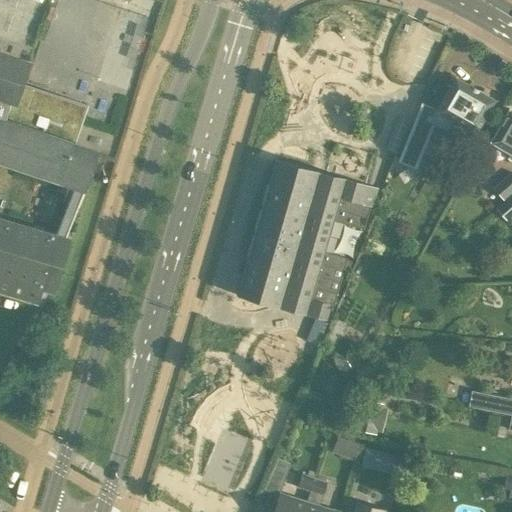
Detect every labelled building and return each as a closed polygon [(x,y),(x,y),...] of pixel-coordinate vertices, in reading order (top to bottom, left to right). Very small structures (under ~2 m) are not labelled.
[(31,57),(0,47),(0,291),(37,302),(42,287),(45,288),(52,290),(68,240),(64,239),(83,189),(84,189),(97,153),(8,123),(31,57)] [(422,103),(414,123),(405,145),(422,152),(434,123),(447,131),(446,132),(450,135),(451,133),(464,141),(471,130),(475,132),(493,100),(454,78),(436,109),(422,103)] [(511,110),(492,142),(511,153),(511,110)] [(386,149),(395,153),(408,121),(399,117),(386,149)] [(326,321),(344,260),(323,254),(333,221),(363,229),(370,207),(372,208),(378,188),(376,188),(375,193),(343,183),(340,192),(314,184),(316,175),(275,163),(276,158),(275,158),(235,295),(236,295),(238,290),(280,302),(282,294),(309,302),(306,310),(326,316),(325,321),(326,321)] [(491,189),(503,201),(511,193),(511,173),(510,172),(491,189)] [(511,194),(495,210),(507,223),(511,218),(511,194)] [(314,318),(305,341),(316,345),(326,323),(314,318)] [(501,397),(470,391),(467,408),(498,414),(501,397)] [(374,432),(379,405),(361,401),(356,429),(374,432)] [(332,451),(355,456),(358,439),(335,435),(332,451)] [(360,468),(374,471),(379,452),(365,448),(360,468)] [(302,511),(305,502),(280,494),(290,464),(277,459),(263,489),(279,495),(273,511),(302,511)] [(313,478),(301,474),(296,488),(308,492),(313,478)] [(329,511),(330,511),(319,507),(322,497),(327,482),(313,478),(308,492),(305,502),(302,511),(329,511)] [(390,511),(391,508),(373,503),(371,511),(390,511)]
